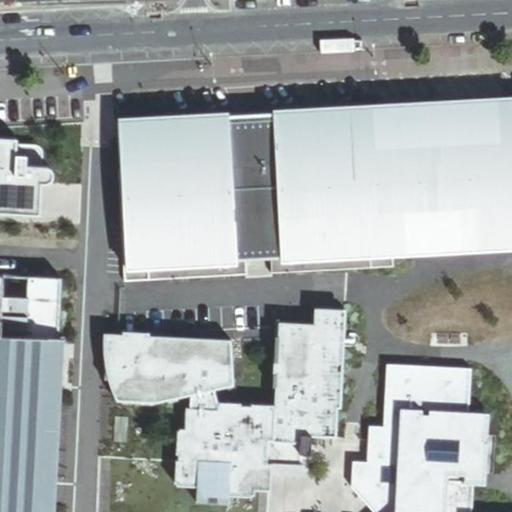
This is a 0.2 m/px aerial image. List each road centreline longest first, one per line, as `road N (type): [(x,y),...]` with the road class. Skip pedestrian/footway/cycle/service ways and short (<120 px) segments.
road 1 (unknown): [(0,55),(511,34)]
road 2 (tertiary): [(401,0),(197,11)]
road 3 (tertiary): [(197,11),(0,21)]
